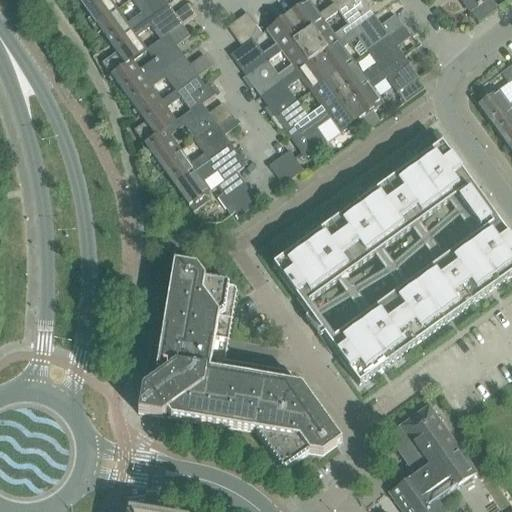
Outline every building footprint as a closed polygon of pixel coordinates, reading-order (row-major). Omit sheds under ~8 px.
[(90,0),(81,7),(96,27),(118,11),(109,0),(130,0),(131,2),(133,0),(90,0)] [(118,11),(96,27),(111,48),(166,8),(160,0),(133,0),(131,2),(142,16),(128,26),(118,11)] [(309,2),(288,17),(303,38),(324,23),(338,13),(355,0),(328,0),(333,7),(320,17),(309,2)] [(303,38),(317,59),(372,19),(366,10),(379,0),(355,0),(338,13),(348,28),(334,37),(324,23),(303,38)] [(461,0),(479,25),(499,10),(491,0),(461,0)] [(173,18),(166,8),(111,48),(116,56),(102,66),(111,78),(133,63),(147,53),(147,52),(137,38),(151,28),(161,42),(197,18),(189,6),(173,18)] [(255,26),(247,15),(228,29),(235,40),(255,26)] [(303,38),(288,17),(266,33),(277,48),(263,57),(253,43),(262,37),(255,26),(235,40),(243,50),(233,57),(248,78),(268,63),(281,54),(303,38)] [(317,59),(332,79),(354,64),(343,50),(357,40),(367,54),(403,28),(395,18),(379,29),(372,19),(317,59)] [(190,38),(183,28),(147,52),(147,53),(157,67),(143,77),(133,63),(111,78),(126,99),(181,59),(174,50),(190,38)] [(364,78),(354,64),(332,79),(347,100),(402,60),(395,51),(411,39),(403,28),(367,54),(377,68),(364,78)] [(256,89),(262,98),(317,59),(303,38),(281,54),(291,68),(278,78),(268,63),(248,78),(242,81),(251,92),(256,89)] [(188,69),(181,59),(126,99),(140,119),(162,104),(162,103),(152,89),(166,80),(176,94),(196,80),(212,69),(204,58),(188,69)] [(311,95),(332,79),(317,59),(262,98),(269,108),(264,111),(272,122),(297,104),(287,90),(300,81),(311,95)] [(402,60),(347,100),(362,121),(383,105),(373,91),(386,81),(404,106),(424,92),(402,60)] [(511,67),(510,69),(501,75),(509,87),(500,93),(500,92),(478,108),(493,129),(511,114),(511,67)] [(297,104),(272,122),(280,133),(285,130),(292,139),(347,100),(332,79),(311,95),(321,109),(307,119),(297,104)] [(203,89),(196,80),(176,94),(162,103),(162,104),(140,119),(145,126),(134,133),(144,147),(177,124),(167,110),(181,100),(191,114),(216,97),(208,86),(203,89)] [(347,100),(292,139),(307,160),(327,146),(316,131),(330,121),(340,136),(362,121),(347,100)] [(231,117),(223,106),(207,117),(200,108),(191,115),(177,124),(144,147),(159,168),(181,152),(171,138),(184,128),(195,142),(231,117)] [(511,114),(493,129),(507,149),(511,145),(511,114)] [(239,128),(231,117),(195,142),(205,157),(191,166),(181,152),(159,168),(174,188),(229,149),(223,139),(239,128)] [(462,175),(449,156),(448,156),(448,155),(442,147),(408,171),(405,174),(366,201),(362,204),(297,251),(294,254),(273,268),(294,296),(294,297),(462,175)] [(189,209),(193,215),(209,204),(207,202),(211,193),(203,183),(217,173),(224,183),(217,188),(225,199),(244,185),(237,175),(244,170),(229,149),(174,188),(189,209)] [(279,161),(293,181),(304,173),(290,154),(279,161)] [(293,181),(279,161),(269,168),(283,188),(293,181)] [(225,199),(232,209),(251,195),(244,185),(225,199)] [(251,195),(232,209),(239,220),(259,206),(251,195)] [(511,244),(508,238),(339,360),(357,385),(366,379),(402,352),(404,355),(511,277),(511,244)] [(309,455),(323,458),(342,444),(290,372),(226,362),(235,287),(229,286),(229,285),(205,281),(197,270),(174,266),(158,363),(166,374),(142,392),(138,416),(256,435),(256,436),(283,474),(309,455)] [(444,403),(431,412),(438,422),(451,413),(444,403)] [(389,438),(416,478),(390,496),(401,511),(442,511),(437,504),(476,476),(438,422),(431,412),(429,410),(389,438)]
